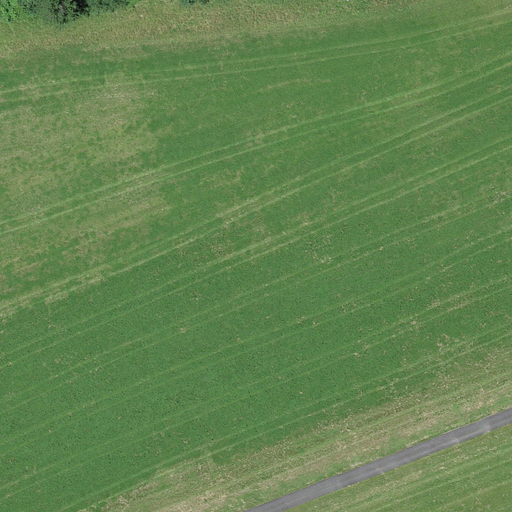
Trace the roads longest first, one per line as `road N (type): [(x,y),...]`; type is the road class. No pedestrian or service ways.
road 1 (unclassified): [(511,413),(263,511)]
road 2 (track): [(174,0),(0,23)]
